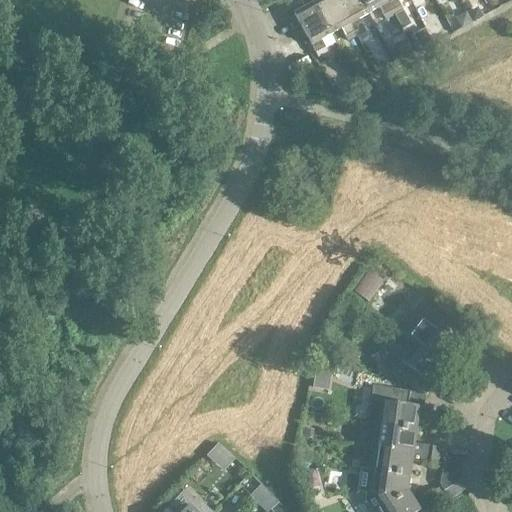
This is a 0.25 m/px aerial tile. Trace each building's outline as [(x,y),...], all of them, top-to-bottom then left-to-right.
[(331,35),(311,0),(300,0),(305,9),(294,15),(318,58),(327,53),(321,41),(331,35)] [(311,0),(331,35),(341,30),(348,41),(356,37),(336,0),(311,0)] [(369,14),(360,0),(336,0),(356,37),(365,32),(359,20),(369,14)] [(360,0),(369,14),(379,9),(385,20),(394,16),(385,0),(360,0)] [(385,0),(394,16),(395,15),(402,11),(403,11),(396,0),(385,0)] [(475,10),(469,13),(474,22),(483,17),(480,12),(475,10)] [(402,11),(395,15),(402,28),(409,24),(402,11)] [(466,13),(456,18),(461,28),(471,23),(466,13)] [(449,27),(439,32),(443,39),(453,33),(449,27)] [(407,39),(394,46),(403,61),(415,54),(407,39)] [(385,61),(374,67),(378,75),(389,69),(385,61)] [(407,339),(411,342),(439,363),(440,363),(454,345),(434,330),(443,320),(424,305),(415,316),(421,321),(407,339)] [(439,363),(411,342),(398,360),(393,356),(384,368),(412,390),(412,391),(425,397),(432,388),(429,385),(443,366),(440,363),(439,363)] [(318,354),(312,387),(327,390),(332,359),(318,354)] [(379,402),(375,425),(415,431),(418,408),(423,409),(425,397),(412,391),(411,393),(400,391),(398,405),(379,402)] [(415,431),(375,425),(373,444),(365,443),(365,447),(412,454),(415,431)] [(302,429),(301,437),(312,438),(312,430),(302,429)] [(423,446),(422,455),(439,457),(441,448),(423,446)] [(412,454),(365,447),(364,451),(372,452),(369,471),(409,476),(412,454)] [(439,457),(422,455),(421,464),(438,467),(439,457)] [(379,496),(385,505),(407,492),(409,476),(369,471),(361,470),(361,474),(368,475),(366,494),(379,496)] [(460,481),(440,478),(439,485),(443,491),(460,481)] [(437,489),(422,499),(427,506),(442,497),(437,489)] [(194,511),(189,507),(195,501),(184,491),(167,509),(169,511),(194,511)] [(418,511),(419,511),(407,492),(385,505),(373,511),(418,511)]
